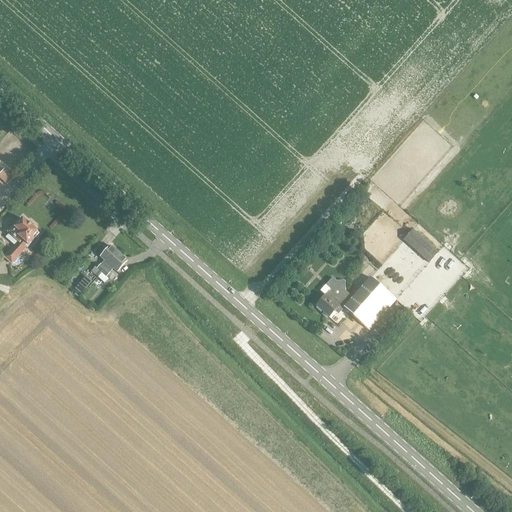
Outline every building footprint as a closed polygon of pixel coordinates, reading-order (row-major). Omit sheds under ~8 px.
[(14,177),(4,169),(0,173),(0,178),(7,185),(14,177)] [(28,223),(21,217),(7,232),(18,242),(4,257),(12,264),(26,248),(27,249),(35,240),(33,239),(39,232),(33,227),(34,225),(30,222),(28,223)] [(428,263),(438,253),(412,230),(403,241),(428,263)] [(119,253),(110,245),(100,257),(104,261),(101,264),(97,268),(95,267),(91,272),(98,278),(119,253)] [(128,261),(119,253),(98,278),(104,284),(108,279),(106,277),(111,273),(111,272),(113,269),(117,273),(128,261)] [(82,293),(93,280),(87,274),(75,288),(82,293)] [(369,331),(396,301),(370,279),(346,307),(334,297),(331,300),(326,296),(316,307),(329,318),(338,308),(342,311),(344,308),(369,331)]
